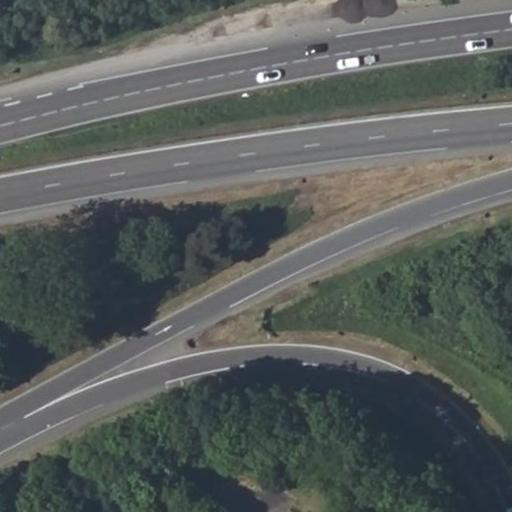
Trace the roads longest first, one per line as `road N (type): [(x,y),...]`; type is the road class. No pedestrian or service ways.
road 1 (trunk): [(23,416),(200,362),(337,357),(400,376),(433,397),(477,441),(511,496)]
road 2 (trunk): [(23,416),(220,298),(421,205),(511,181)]
road 3 (motorway): [(511,28),(204,77),(0,124)]
road 4 (motorway): [(0,194),(351,138),(511,122)]
